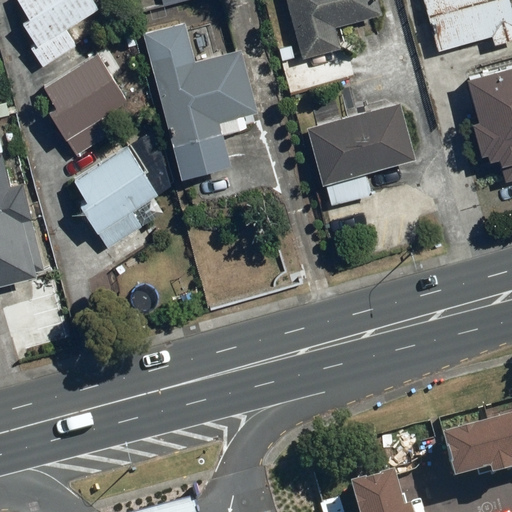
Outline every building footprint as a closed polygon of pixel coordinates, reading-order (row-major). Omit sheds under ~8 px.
[(85,0),(11,0),(23,18),(10,25),(34,66),(73,44),(65,31),(94,14),(85,0)] [(158,0),(161,9),(197,0),(158,0)] [(279,0),(298,61),(281,66),(290,96),(360,75),(351,46),(337,50),(331,29),(374,16),(369,0),(279,0)] [(511,28),(502,0),(417,0),(434,49),(484,33),(489,48),(511,40),(511,28)] [(179,23),(134,35),(169,182),(224,169),(217,137),(242,131),(239,118),(253,114),(237,47),(188,59),(179,23)] [(94,53),(35,86),(46,108),(39,111),(55,142),(122,107),(94,53)] [(511,66),(460,82),(470,119),(466,120),(480,172),(511,163),(511,66)] [(321,211),(376,197),(370,173),(411,162),(396,104),(300,128),(321,211)] [(122,146),(65,180),(78,204),(72,208),(87,234),(151,197),(122,146)] [(0,165),(0,279),(37,272),(21,182),(4,186),(0,165)] [(133,230),(108,246),(119,265),(145,249),(133,230)] [(511,411),(442,430),(455,475),(511,458),(511,411)] [(396,511),(384,470),(343,482),(351,511),(396,511)] [(193,511),(188,492),(117,511),(116,511),(193,511)]
